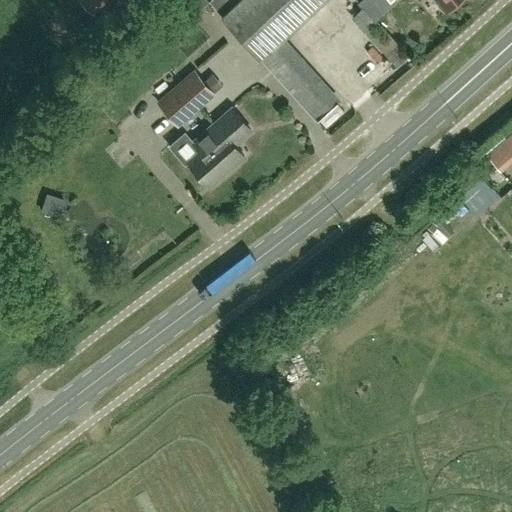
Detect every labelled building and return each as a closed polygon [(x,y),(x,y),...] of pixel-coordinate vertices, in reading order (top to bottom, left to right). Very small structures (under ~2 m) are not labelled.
[(81,0),(95,13),(108,0),(81,0)] [(208,0),(208,1),(260,59),(315,119),(340,98),(283,37),(322,0),(208,0)] [(388,0),(389,1),(390,0),(434,0),(444,10),(454,0),(388,0)] [(146,36),(133,23),(114,41),(127,54),(146,36)] [(194,71),(158,103),(176,124),(213,93),(194,71)] [(231,108),(192,142),(199,151),(187,161),(209,186),(244,155),(233,144),(250,130),(231,108)] [(511,158),(511,155),(503,145),(490,157),(500,169),(511,158)] [(427,222),(441,240),(474,215),(460,197),(427,222)] [(424,246),(433,236),(423,227),(414,237),(424,246)] [(300,337),(315,354),(324,346),(310,329),(300,337)]
